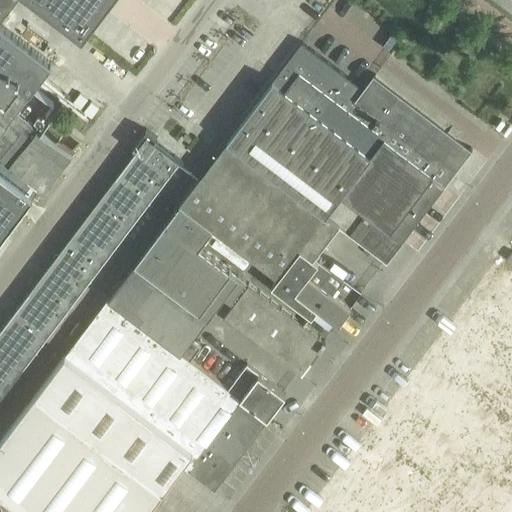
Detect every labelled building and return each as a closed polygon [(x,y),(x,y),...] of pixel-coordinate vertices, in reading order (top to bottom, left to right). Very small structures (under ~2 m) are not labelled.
[(0,0),(0,22),(16,0),(37,0),(83,35),(109,0),(0,0)] [(0,237),(37,189),(43,193),(73,155),(56,142),(14,110),(51,62),(0,23),(0,237)] [(302,42),(228,139),(338,223),(387,260),(403,239),(444,185),(472,148),(470,147),(468,150),(455,140),(446,133),(373,77),(375,75),(374,74),(363,88),(302,42)] [(73,102),(81,108),(88,98),(80,93),(73,102)] [(99,107),(92,102),(85,111),(92,116),(99,107)] [(0,331),(0,398),(24,367),(49,333),(62,317),(180,161),(154,141),(156,137),(146,129),(143,133),(138,140),(143,143),(0,331)] [(200,175),(178,204),(190,212),(212,229),(275,277),(299,246),(313,257),(338,223),(228,139),(200,175)] [(178,204),(134,261),(199,311),(200,310),(215,291),(232,304),(223,315),(300,374),(326,340),(265,293),(246,279),(240,274),(232,269),(227,265),(200,244),(212,229),(190,212),(178,204)] [(270,284),(269,285),(270,286),(309,316),(310,314),(311,314),(316,306),(339,323),(351,307),(333,294),(344,280),(332,271),(318,261),(313,257),(299,246),(275,277),(270,284)] [(134,261),(108,297),(157,334),(190,359),(200,346),(190,338),(183,333),(200,311),(199,311),(134,261)] [(108,297),(59,361),(90,384),(194,463),(190,469),(214,488),(262,425),(267,418),(228,388),(190,359),(157,334),(108,297)] [(511,303),(434,406),(437,408),(463,428),(488,447),(511,465),(511,303)] [(59,361),(0,438),(0,492),(6,497),(11,501),(25,511),(144,511),(182,463),(190,469),(194,463),(90,384),(59,361)] [(247,363),(228,388),(267,418),(286,393),(247,363)] [(412,389),(375,438),(400,457),(437,408),(434,406),(412,389)] [(437,408),(400,457),(426,476),(463,428),(437,408)] [(463,428),(426,476),(451,496),(488,447),(463,428)] [(511,465),(488,447),(451,496),(472,511),(479,511),(511,468),(511,465)] [(511,511),(511,468),(479,511),(511,511)] [(25,511),(11,501),(1,511),(25,511)]
